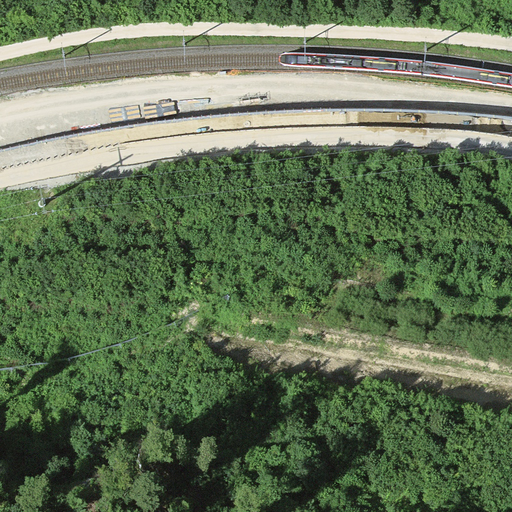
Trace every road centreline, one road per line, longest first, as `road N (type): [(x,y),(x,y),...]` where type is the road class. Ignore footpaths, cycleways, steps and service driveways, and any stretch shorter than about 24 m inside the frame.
road 1 (track): [(0,164),(265,125),(511,133)]
road 2 (track): [(0,53),(105,33),(210,27),(511,44)]
road 3 (track): [(511,379),(139,317)]
